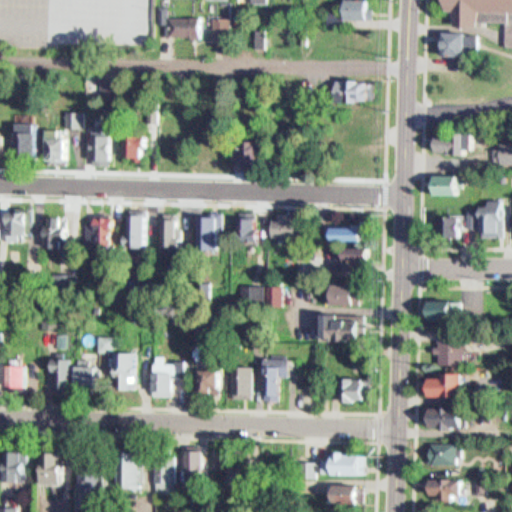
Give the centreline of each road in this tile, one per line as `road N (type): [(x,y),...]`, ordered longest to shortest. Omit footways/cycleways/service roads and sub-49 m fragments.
road 1 (secondary): [(393,511),(409,0)]
road 2 (residential): [(402,196),(0,184)]
road 3 (residential): [(396,439),(0,427)]
